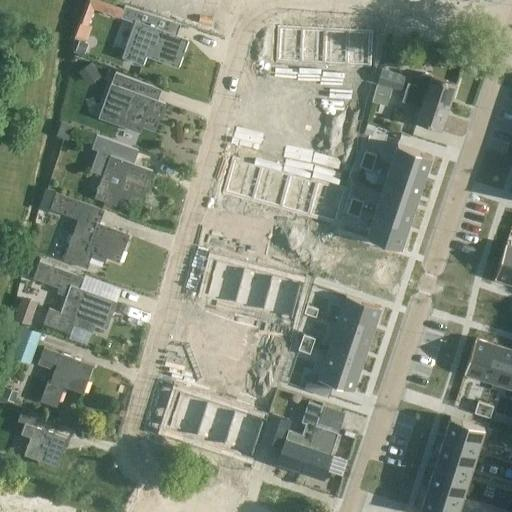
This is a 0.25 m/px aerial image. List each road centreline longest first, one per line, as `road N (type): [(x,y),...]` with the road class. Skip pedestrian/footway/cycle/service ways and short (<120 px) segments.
road 1 (residential): [(201,511),(125,458),(244,25),(278,3),(511,12)]
road 2 (residential): [(348,511),(511,27)]
